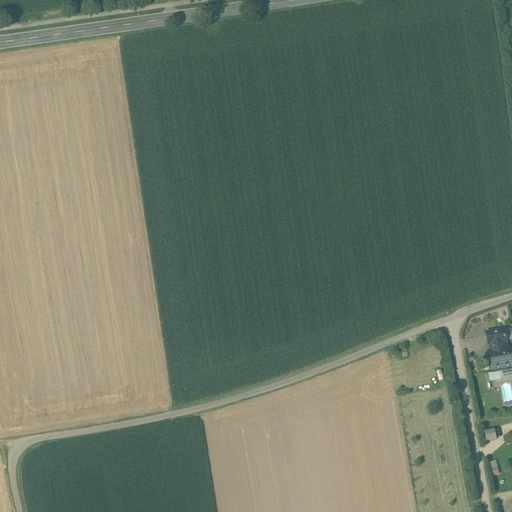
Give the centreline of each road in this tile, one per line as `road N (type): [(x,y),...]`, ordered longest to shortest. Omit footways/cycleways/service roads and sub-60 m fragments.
road 1 (unclassified): [(18,511),(11,468),(23,445),(216,404),(511,297)]
road 2 (secondary): [(295,0),(0,42)]
